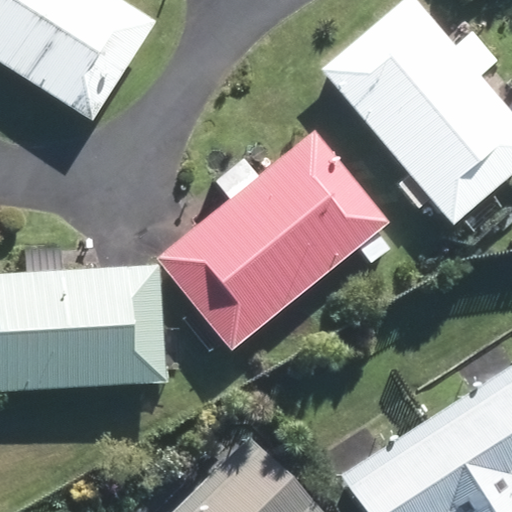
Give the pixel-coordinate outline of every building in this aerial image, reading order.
[(147,54),(67,0),(0,0),(0,93),(83,149),(147,54)] [(511,189),(511,153),(391,13),(304,88),(442,249),(511,189)] [(318,145),(151,277),(222,367),(390,236),(318,145)] [(136,293),(0,302),(0,417),(144,408),(136,293)] [(322,494),(334,511),(511,511),(511,376),(510,373),(322,494)] [(278,511),(230,460),(173,511),(278,511)]
